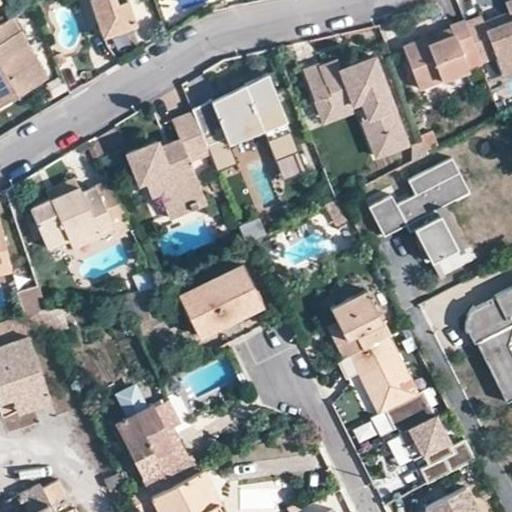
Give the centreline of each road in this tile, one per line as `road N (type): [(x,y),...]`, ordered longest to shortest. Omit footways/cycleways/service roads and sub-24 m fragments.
road 1 (residential): [(0,162),(214,34),(369,0)]
road 2 (residential): [(277,367),(321,418),(368,511)]
